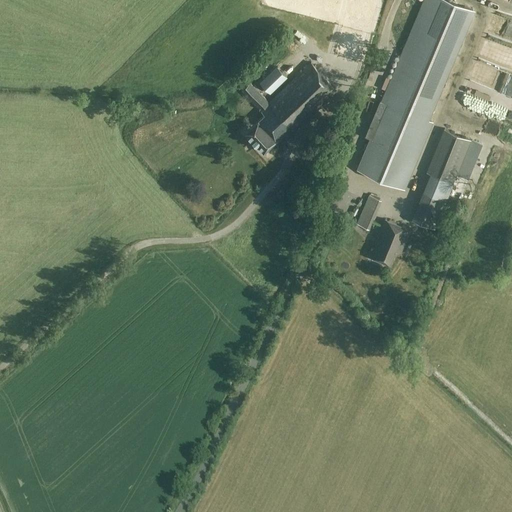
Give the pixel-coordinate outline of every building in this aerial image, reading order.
[(359,170),(403,187),(429,122),(428,121),(473,9),(450,0),(425,0),(383,102),(380,101),(366,136),(372,139),(359,170)] [(511,51),(482,41),(476,57),(511,70),(511,51)] [(265,151),(277,140),(290,127),(294,131),(338,90),(311,62),(310,63),(311,63),(269,103),(250,82),(241,90),(260,111),(264,115),(259,121),(258,121),(246,132),(264,152),(265,151)] [(263,85),(261,88),(268,94),(284,77),(272,66),(259,81),(263,85)] [(491,107),(488,113),(504,119),(506,113),(491,107)] [(314,139),(321,147),(333,136),(326,128),(314,139)] [(416,220),(434,227),(470,140),(445,130),(428,170),(435,173),(416,220)] [(357,224),(367,228),(379,199),(370,195),(357,224)] [(370,256),(390,265),(396,251),(400,253),(410,229),(385,219),(370,256)]
